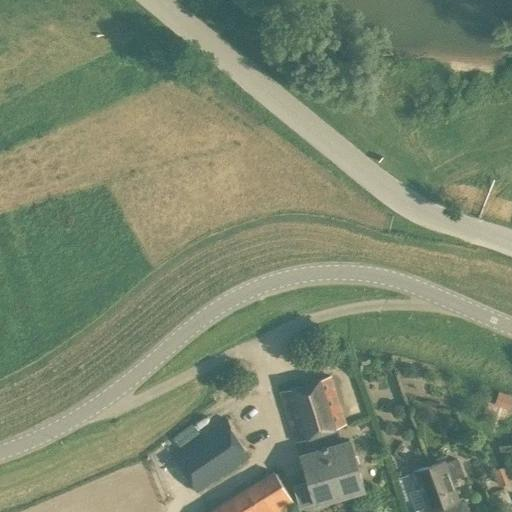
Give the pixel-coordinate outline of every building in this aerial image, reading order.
[(346,424),(331,376),(279,391),(294,442),(304,440),(307,453),(300,455),(307,479),(292,484),(299,508),(339,496),(320,433),(339,426),(346,424)] [(492,399),(509,405),(511,397),(511,392),(497,387),(492,399)] [(197,491),(250,457),(225,419),(172,454),(192,485),(193,484),(197,491)] [(320,433),(339,496),(363,489),(349,440),(344,442),(339,426),(320,433)] [(429,466),(445,511),(442,511),(469,511),(464,496),(458,498),(451,479),(464,475),(458,457),(445,462),(444,460),(429,466)] [(511,475),(508,465),(492,471),(498,487),(511,481),(511,475)] [(442,511),(445,511),(429,466),(413,471),(425,506),(419,508),(420,511),(442,511)] [(273,470),(238,492),(250,511),(279,511),(293,504),(273,470)]
